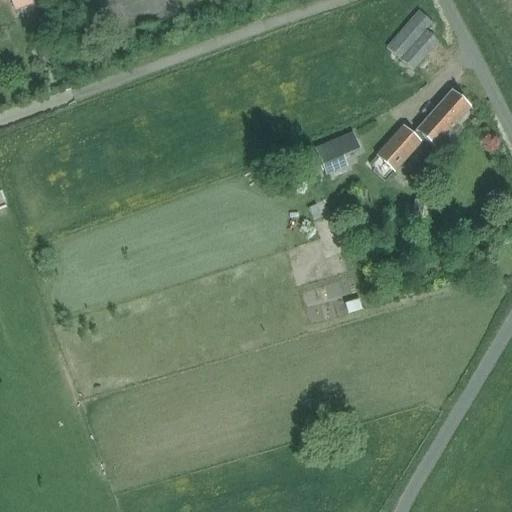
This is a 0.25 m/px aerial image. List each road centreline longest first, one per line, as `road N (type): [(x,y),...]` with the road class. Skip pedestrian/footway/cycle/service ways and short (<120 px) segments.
road 1 (residential): [(400,511),(511,320)]
road 2 (residential): [(511,132),(444,0)]
